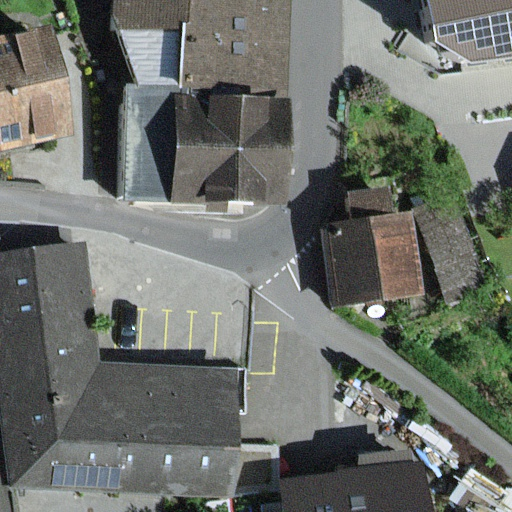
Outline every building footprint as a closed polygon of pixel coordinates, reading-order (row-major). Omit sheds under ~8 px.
[(129,93),(278,101),(283,0),(102,0),(103,33),(129,93)] [(511,0),(444,0),(452,39),(481,57),(511,52),(511,0)] [(0,147),(56,135),(34,38),(0,45),(0,147)] [(118,92),(112,205),(272,214),(278,101),(129,93),(118,92)] [(440,180),(403,191),(444,300),(481,289),(440,180)] [(348,228),(321,231),(329,306),(408,298),(400,222),(381,224),(378,196),(345,200),(348,228)] [(79,257),(0,265),(0,427),(7,492),(222,511),(232,387),(92,375),(79,257)] [(411,511),(408,477),(268,491),(270,511),(411,511)]
